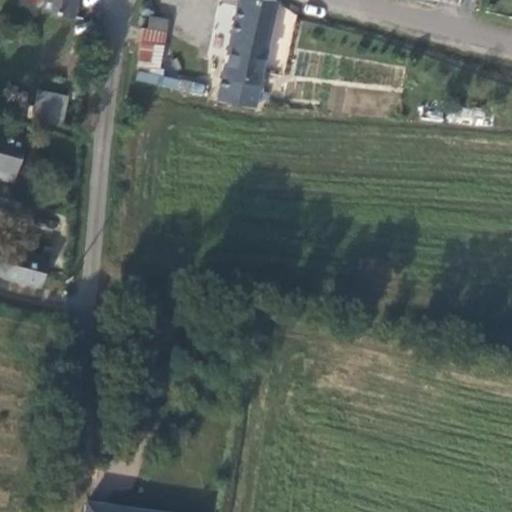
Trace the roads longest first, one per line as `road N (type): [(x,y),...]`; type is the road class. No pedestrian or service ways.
road 1 (unclassified): [(119,0),(67,511)]
road 2 (unclassified): [(511,44),(332,0)]
